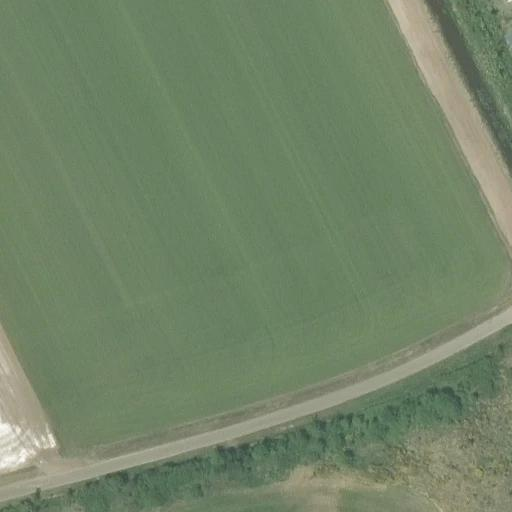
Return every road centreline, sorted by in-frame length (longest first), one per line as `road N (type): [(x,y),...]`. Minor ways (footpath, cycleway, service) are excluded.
road 1 (unclassified): [(0,496),(277,419),(408,369),(511,316)]
road 2 (track): [(66,463),(82,436),(77,351),(0,209)]
road 3 (unclassified): [(511,207),(409,0)]
